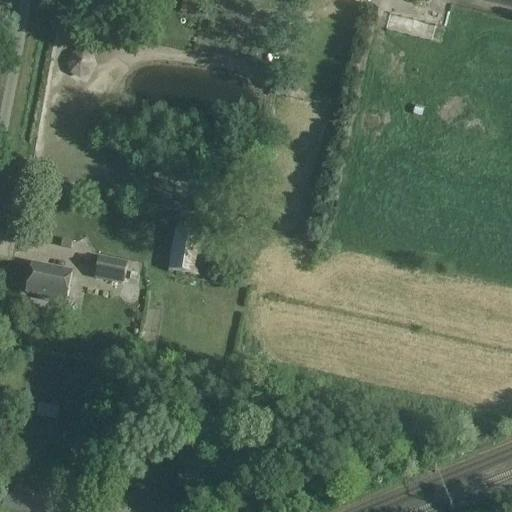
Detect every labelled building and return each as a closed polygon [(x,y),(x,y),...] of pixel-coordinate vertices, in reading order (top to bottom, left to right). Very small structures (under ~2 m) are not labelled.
[(88,196),(86,206),(103,210),(105,200),(88,196)] [(208,238),(175,232),(168,272),(201,278),(208,238)] [(127,264),(99,259),(95,280),(122,286),(127,264)] [(52,302),(66,305),(72,273),(32,266),(27,294),(52,299),(52,302)] [(139,361),(137,369),(149,372),(151,363),(139,361)] [(4,496),(0,511),(29,511),(32,502),(4,496)]
